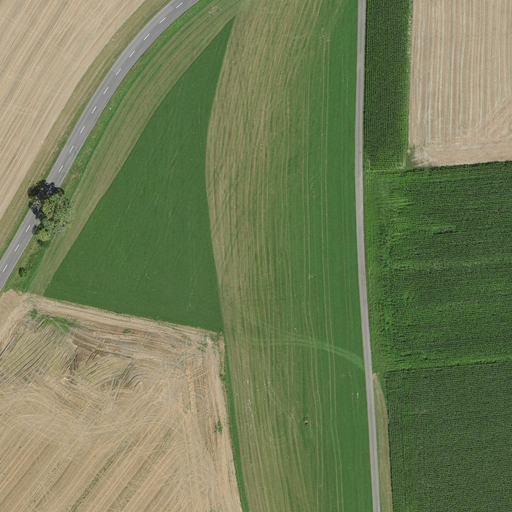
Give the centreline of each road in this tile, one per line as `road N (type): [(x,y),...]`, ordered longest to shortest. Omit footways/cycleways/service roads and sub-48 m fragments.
road 1 (residential): [(378,511),(361,257),(362,0)]
road 2 (tertiary): [(186,0),(106,86),(0,276)]
